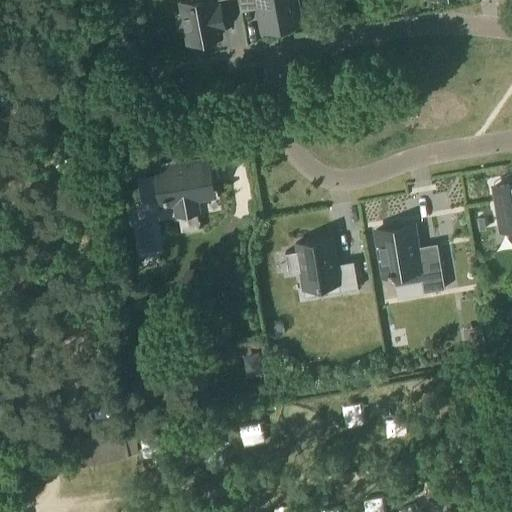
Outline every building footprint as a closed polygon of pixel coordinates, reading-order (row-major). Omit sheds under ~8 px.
[(191,0),(180,2),(181,12),(176,14),(178,29),(184,28),(187,41),(220,35),(219,26),(223,26),(219,4),(215,5),(213,0),(191,0)] [(299,21),(295,0),(237,0),(239,3),(256,0),(258,7),(262,28),(299,21)] [(178,130),(133,138),(137,162),(159,158),(161,166),(159,166),(166,204),(175,202),(177,215),(198,211),(196,198),(210,196),(203,158),(177,163),(176,155),(182,154),(178,130)] [(511,183),(494,187),(501,227),(511,224),(511,183)] [(413,224),(375,230),(383,275),(392,273),(394,285),(422,281),(424,292),(445,288),(437,243),(435,243),(436,249),(418,252),(413,224)] [(332,238),(296,244),(297,251),(285,253),(288,273),(300,271),(303,288),(340,281),(341,291),(359,288),(355,261),(337,264),(332,238)] [(133,424),(68,439),(74,467),(139,453),(133,424)]
